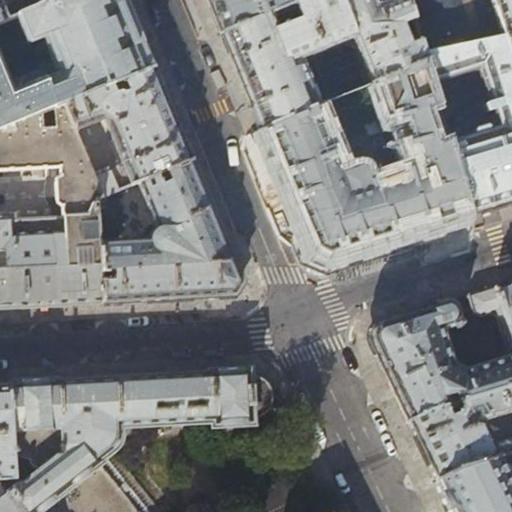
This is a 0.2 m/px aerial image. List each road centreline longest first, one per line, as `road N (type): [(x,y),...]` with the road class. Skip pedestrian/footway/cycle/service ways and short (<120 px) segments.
road 1 (residential): [(163,0),(298,319)]
road 2 (residential): [(0,348),(260,334),(298,319)]
road 3 (residential): [(298,319),(511,247)]
road 4 (residential): [(298,319),(388,511)]
